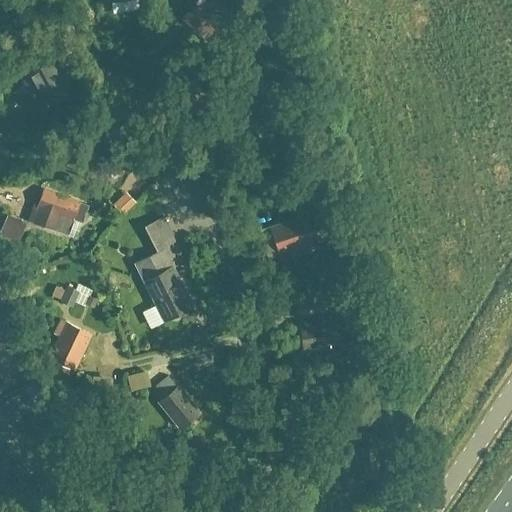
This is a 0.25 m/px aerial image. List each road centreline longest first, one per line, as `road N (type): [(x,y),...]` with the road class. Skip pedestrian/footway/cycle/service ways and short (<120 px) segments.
road 1 (unknown): [(228,511),(255,473),(280,374),(222,236),(76,0)]
road 2 (unclassified): [(511,392),(433,511)]
